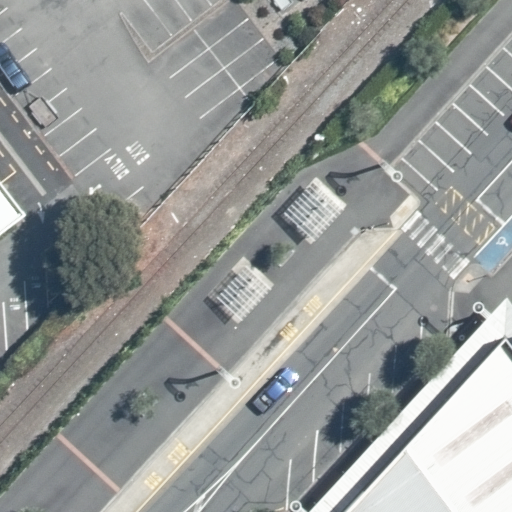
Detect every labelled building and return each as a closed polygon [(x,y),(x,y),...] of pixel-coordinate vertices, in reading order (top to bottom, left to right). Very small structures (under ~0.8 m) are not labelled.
[(314,179),(280,215),(307,246),(342,207),(314,179)] [(271,287),(242,259),(207,296),(237,324),(271,287)] [(511,334),(487,300),(306,486),(326,511),(471,511),(511,481),(511,334)] [(511,511),(511,481),(471,511),(511,511)] [(326,511),(306,486),(282,511),(326,511)]
